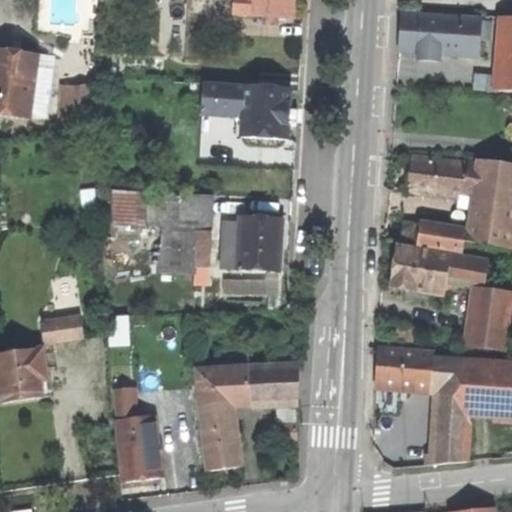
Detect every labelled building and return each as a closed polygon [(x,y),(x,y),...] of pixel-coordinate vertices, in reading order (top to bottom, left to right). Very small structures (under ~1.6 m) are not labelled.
[(234,0),(233,12),(265,14),(264,20),(285,21),(285,15),(295,15),(295,0),(234,0)] [(180,17),(163,16),(162,28),(206,32),(207,14),(181,12),(180,17)] [(440,55),(480,58),(482,20),(404,15),(402,40),(401,52),(421,53),(440,55)] [(500,91),(511,92),(511,18),(505,18),(500,91)] [(0,49),(0,56),(36,61),(37,54),(16,52),(0,49)] [(439,61),(440,55),(421,53),(420,60),(439,61)] [(30,110),(35,69),(36,61),(0,56),(0,115),(29,119),(30,110)] [(35,69),(30,110),(41,112),(46,70),(35,69)] [(243,133),(289,137),(289,126),(292,86),(204,80),(201,111),(244,114),(243,133)] [(62,126),(70,127),(74,84),(65,84),(62,126)] [(70,127),(90,125),(93,85),(74,84),(70,127)] [(478,199),(472,245),(511,251),(511,250),(511,165),(483,161),(483,165),(469,163),(469,166),(414,158),(411,177),(409,192),(464,200),(465,197),(478,199)] [(196,268),(208,269),(209,249),(211,217),(213,196),(96,189),(98,219),(114,225),(149,224),(165,226),(165,252),(196,253),(196,268)] [(223,250),(238,251),(240,219),(211,217),(209,249),(223,250)] [(237,270),(279,273),(280,255),(282,222),(240,219),(238,251),(237,270)] [(404,244),(419,247),(422,229),(406,227),(404,244)] [(419,247),(463,254),(466,235),(422,227),(422,229),(419,247)] [(428,300),(429,293),(446,295),(446,290),(455,291),(457,281),(454,281),(456,269),(467,271),(467,278),(486,281),(488,263),(400,248),(395,273),(393,287),(413,290),(412,298),(428,300)] [(222,269),(237,270),(238,251),(223,250),(222,269)] [(195,274),(196,268),(196,253),(165,252),(161,252),(160,273),(195,274)] [(469,348),(505,352),(511,299),(511,294),(477,290),(469,348)] [(114,344),(133,344),(133,315),(114,315),(114,344)] [(41,323),(44,343),(83,338),(81,318),(41,323)] [(397,342),(414,345),(415,333),(398,331),(397,342)] [(433,466),(467,463),(471,411),(511,414),(511,364),(496,363),(495,367),(474,365),(475,352),(417,345),(416,355),(381,351),(379,375),(378,387),(439,392),(433,466)] [(219,351),(221,372),(250,370),(249,349),(219,351)] [(42,351),(0,356),(0,391),(2,405),(28,401),(42,399),(39,382),(47,381),(42,351)] [(250,370),(221,372),(198,374),(210,473),(228,471),(241,469),(234,409),(298,404),(299,366),(250,370)] [(151,419),(119,423),(126,483),(144,481),(158,479),(151,419)] [(278,422),(279,434),(300,432),(299,420),(278,422)]
